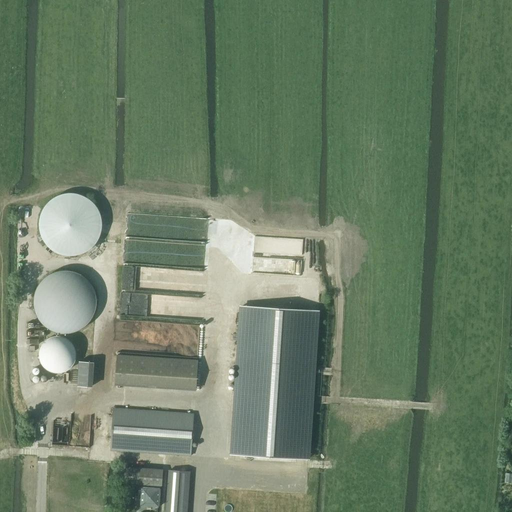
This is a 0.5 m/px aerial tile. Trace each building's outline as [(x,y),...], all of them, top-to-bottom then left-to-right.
[(40,219),(39,224),(40,230),(41,236),(44,241),(47,246),(51,250),(56,253),(62,255),(67,256),(73,256),(79,255),(84,253),(89,250),(94,246),(97,241),(100,236),(101,231),(102,225),(101,219),(100,213),(97,208),(94,204),(90,200),(85,197),(79,194),(74,193),(68,193),(62,194),(57,196),(52,199),(47,203),(44,208),(41,213),(40,219)] [(36,291),(35,293),(34,296),(34,299),(34,302),(34,304),(34,307),(35,310),(36,313),(37,315),(38,318),(39,320),(41,322),(43,324),(45,326),(47,328),(50,329),(52,331),(55,332),(57,332),(60,333),(63,333),(66,334),(68,333),(71,333),(74,332),(76,332),(79,331),(81,329),(84,328),(86,326),(88,324),(90,322),(92,320),(93,318),(94,315),(95,313),(96,310),(97,307),(97,304),(97,302),(97,299),(97,296),(96,293),(95,291),(94,288),(93,286),(92,283),(90,281),(88,279),(86,277),(84,276),(81,274),(79,273),(76,272),(74,271),(71,270),(68,270),(66,270),(63,270),(60,270),(57,271),(55,272),(52,273),(50,274),(47,276),(45,277),(43,279),(41,281),(39,283),(38,286),(37,288),(36,291)] [(317,312),(241,306),(232,455),(308,459),(317,312)] [(75,347),(74,345),(73,344),(72,343),(71,341),(70,340),(68,339),(67,338),(66,338),(64,337),(63,337),(61,336),(59,336),(58,336),(56,336),(54,336),(53,337),(51,337),(50,338),(48,338),(47,339),(46,340),(45,341),(43,343),(42,344),(42,345),(41,347),(40,348),(40,350),(39,351),(39,353),(39,354),(39,356),(39,358),(40,359),(40,361),(41,362),(42,364),(42,365),(43,366),(45,368),(46,369),(47,370),(48,371),(50,371),(51,372),(53,372),(54,373),(56,373),(58,373),(59,373),(61,373),(63,372),(64,372),(66,371),(67,371),(68,370),(70,369),(71,368),(72,366),(73,365),(74,364),(75,362),(75,361),(76,359),(76,358),(76,356),(76,354),(76,353),(76,351),(76,350),(75,348),(75,347)] [(115,385),(195,390),(197,360),(117,355),(115,385)] [(113,408),(110,450),(191,456),(193,414),(113,408)] [(140,506),(159,507),(160,486),(162,486),(163,470),(123,467),(122,483),(142,484),(140,506)] [(186,511),(189,472),(169,470),(168,493),(163,493),(161,511),(186,511)]
